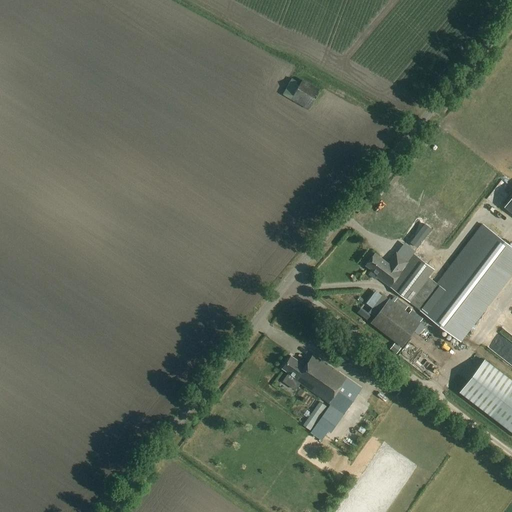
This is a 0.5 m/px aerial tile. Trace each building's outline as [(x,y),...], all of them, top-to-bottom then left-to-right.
[(301,84),(292,79),(283,95),(308,110),(320,89),(303,80),(301,84)] [(511,196),(502,210),(511,217),(511,196)] [(511,273),(511,250),(481,227),(438,284),(428,277),(434,269),(414,254),(408,262),(396,253),(388,263),(375,253),(366,265),(378,275),(376,277),(461,341),(511,273)] [(421,323),(390,298),(371,323),(402,347),(414,331),(419,335),(425,327),(420,324),(421,323)] [(511,317),(504,315),(500,328),(509,332),(511,323),(511,317)] [(361,388),(313,355),(305,366),(291,356),(282,368),(296,377),(294,379),(344,413),(361,388)] [(511,380),(485,359),(460,391),(511,431),(511,380)] [(374,393),(369,406),(388,414),(393,402),(374,393)] [(442,435),(458,445),(463,435),(447,426),(442,435)]
